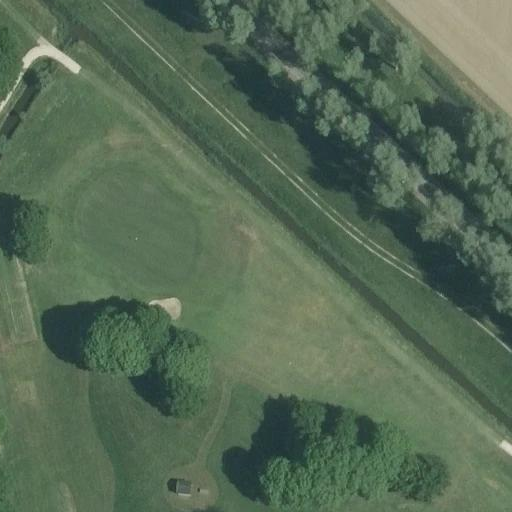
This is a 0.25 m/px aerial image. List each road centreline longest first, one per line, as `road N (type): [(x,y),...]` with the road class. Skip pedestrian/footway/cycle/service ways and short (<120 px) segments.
road 1 (track): [(511,384),(111,0)]
road 2 (tertiary): [(511,270),(223,0)]
